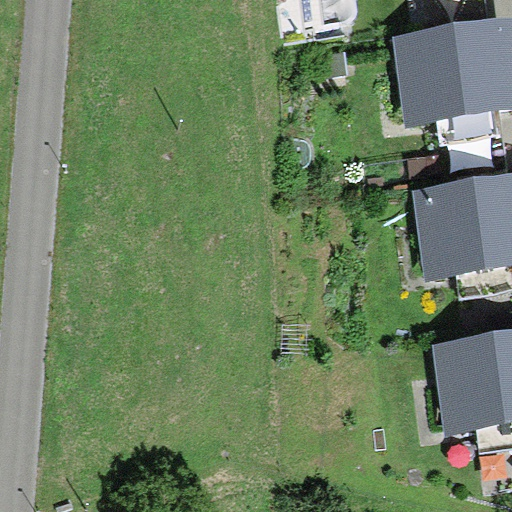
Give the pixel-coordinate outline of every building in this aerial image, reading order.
[(484,0),(420,0),(425,37),(488,29),(484,0)] [(425,37),(396,41),(406,131),(437,128),(498,121),(511,118),(511,26),(488,29),(425,37)] [(498,121),(437,128),(445,193),(505,185),(498,121)] [(445,193),(415,197),(425,287),(459,283),(511,276),(511,183),(505,185),(445,193)] [(511,276),(459,283),(467,346),(511,339),(511,276)] [(511,339),(467,346),(434,351),(444,440),(478,436),(511,432),(511,339)] [(511,432),(478,436),(484,491),(511,488),(511,432)]
